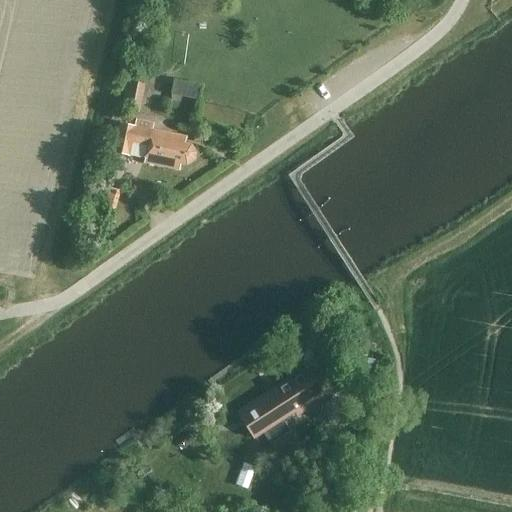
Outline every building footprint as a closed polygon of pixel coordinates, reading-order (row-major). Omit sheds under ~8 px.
[(146,79),(137,78),(136,82),(128,81),(123,106),(141,109),(146,79)] [(204,97),(206,82),(176,78),(174,93),(204,97)] [(182,164),(188,165),(195,161),(197,152),(192,145),(186,144),(187,138),(153,130),(154,124),(137,120),(135,126),(121,123),(114,152),(146,159),(145,162),(180,170),(182,164)] [(121,191),(106,187),(100,206),(116,210),(121,191)] [(326,391),(312,369),(282,388),(249,409),(251,413),(250,413),(255,420),(256,420),(264,432),(271,443),(290,431),(283,420),(296,412),(303,407),(302,406),(326,391)] [(175,498),(195,484),(187,473),(209,458),(189,428),(147,457),(175,498)]
